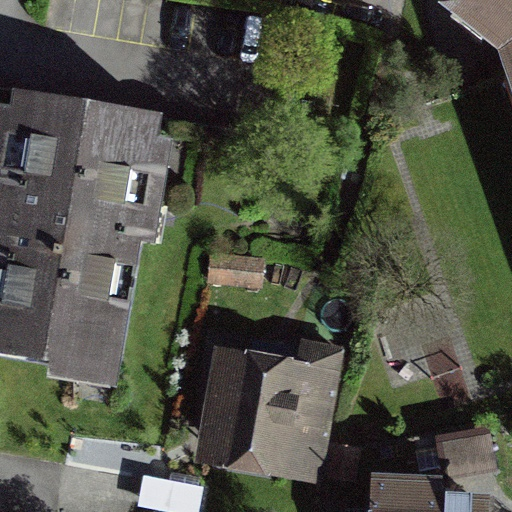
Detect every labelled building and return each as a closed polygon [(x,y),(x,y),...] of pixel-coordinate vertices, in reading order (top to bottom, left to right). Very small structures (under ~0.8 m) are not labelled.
[(511,0),(460,0),(457,4),(509,48),(511,56),(511,0)] [(272,138),(13,94),(0,168),(0,354),(119,375),(151,185),(261,203),(272,138)] [(340,359),(225,341),(207,453),(321,472),(340,359)] [(488,441),(444,450),(450,480),(494,472),(488,441)] [(376,492),(375,511),(496,511),(497,494),(376,492)]
